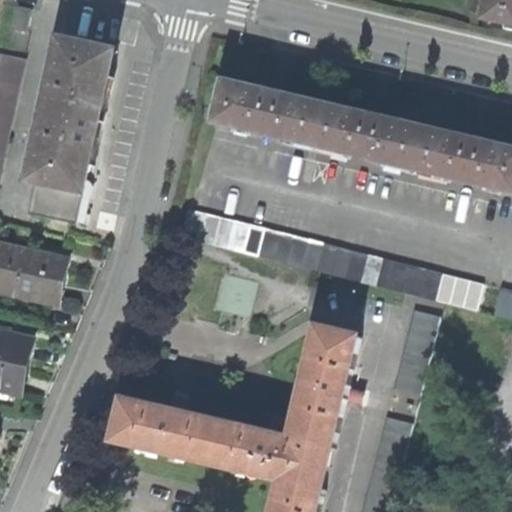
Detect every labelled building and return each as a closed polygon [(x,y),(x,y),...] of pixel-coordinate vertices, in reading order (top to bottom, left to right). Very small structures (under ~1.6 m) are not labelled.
[(8,0),(8,4),(38,9),(39,0),(8,0)] [(511,0),(488,0),(484,20),(511,25),(511,0)] [(16,30),(30,32),(34,9),(20,7),(16,30)] [(117,58),(69,46),(40,178),(87,189),(92,165),(98,167),(105,134),(117,80),(112,79),(117,58)] [(0,182),(26,60),(0,53),(0,182)] [(221,124),(321,148),(330,108),(280,96),(230,85),(221,124)] [(381,120),(330,108),(321,148),(421,172),(430,132),(381,120)] [(511,193),(511,151),(476,143),(430,132),(421,172),(511,193)] [(191,241),(445,305),(511,322),(511,293),(198,215),(191,241)] [(72,259),(2,247),(0,257),(0,290),(62,303),(67,280),(72,259)] [(394,389),(422,398),(441,319),(414,312),(394,389)] [(278,511),(321,511),(327,490),(318,488),(328,448),(336,450),(347,402),(361,406),(363,397),(365,391),(350,387),(361,338),(322,329),(295,441),(282,437),(286,422),(277,420),(272,420),(267,435),(186,414),(189,400),(180,399),(173,397),(170,411),(128,402),(118,443),(286,483),(278,511)] [(37,341),(0,332),(0,388),(24,394),(30,368),(37,341)] [(363,511),(393,511),(405,467),(416,425),(387,418),(363,511)]
